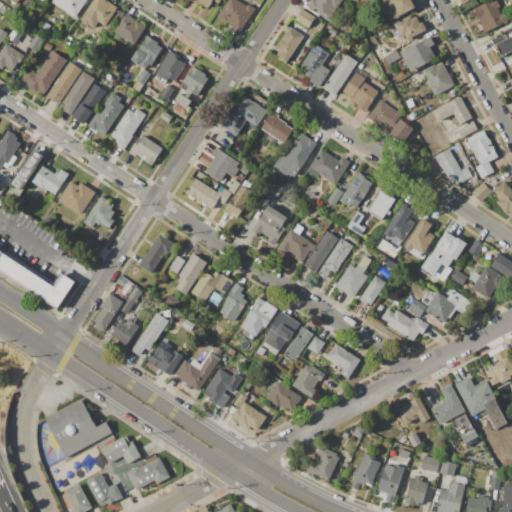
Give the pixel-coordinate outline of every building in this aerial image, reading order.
[(22,0),(34,0),(29,9),(20,4),(22,0)] [(53,0),(87,0),(75,18),(52,3),(53,0)] [(93,0),(106,0),(118,8),(106,26),(99,22),(94,29),(88,25),(88,26),(82,23),(83,22),(80,20),(93,0)] [(220,0),(218,4),(213,1),(208,8),(199,2),(198,4),(192,0),(220,0)] [(228,0),(237,0),(246,6),(248,4),(255,9),(239,34),(216,18),(228,0)] [(342,0),(330,20),(308,7),(312,0),(342,0)] [(378,2),(382,0),(413,0),(415,4),(414,4),(415,7),(400,16),(401,17),(397,19),(397,17),(389,22),(378,2)] [(474,9),(491,0),(496,0),(500,7),(497,8),(501,14),(503,13),(508,21),(487,32),(474,9)] [(303,8),(316,17),(309,28),(295,19),(303,8)] [(126,13),(146,27),(134,44),(123,37),(120,42),(115,39),(118,34),(114,31),(126,13)] [(394,24),(411,15),(412,18),(417,16),(420,23),(423,21),(427,29),(413,37),(414,39),(410,40),(409,39),(408,40),(405,35),(401,37),(394,24)] [(0,25),(8,30),(0,43),(0,25)] [(275,49),(290,27),(304,36),(286,63),(279,58),(280,56),(277,54),(279,51),(275,49)] [(147,35),(163,46),(150,66),(149,64),(146,69),(131,60),(147,35)] [(401,52),(411,46),(412,46),(430,36),(434,44),(430,46),(437,58),(412,72),(401,52)] [(496,45),(511,36),(511,51),(499,58),(496,53),(499,51),(496,45)] [(170,38),(174,41),(170,47),(166,44),(170,38)] [(47,43),(52,46),(50,51),(44,48),(47,43)] [(0,52),(6,44),(25,56),(20,64),(18,63),(12,72),(4,66),(2,69),(0,67),(0,52)] [(316,45),(330,54),(323,65),(331,71),(319,88),(310,81),(311,79),(305,75),(308,70),(302,66),(316,45)] [(171,50),(188,61),(175,82),(169,78),(167,81),(155,74),(171,50)] [(384,57),(397,50),(401,57),(388,64),(384,57)] [(29,68),(38,74),(53,51),(67,60),(44,95),(37,90),(35,93),(28,88),(30,86),(22,80),(29,68)] [(346,54),(358,62),(335,96),(323,88),(346,54)] [(48,97),(70,62),(82,70),(60,104),(48,97)] [(424,70),(435,65),(436,67),(443,63),(455,86),(436,96),(430,86),(432,85),(424,70)] [(193,67),(206,75),(205,77),(208,79),(197,96),(187,90),(189,87),(183,83),(193,67)] [(356,67),(368,74),(363,82),(379,92),(365,112),(357,107),(359,103),(342,92),(354,74),(352,73),(356,67)] [(133,87),(144,70),(151,74),(139,92),(133,87)] [(62,103),(83,71),(95,79),(71,116),(64,111),(67,106),(62,103)] [(109,73),(113,76),(109,82),(105,79),(109,73)] [(73,117),(94,84),(106,91),(84,125),(73,117)] [(168,85),(174,90),(168,100),(161,96),(168,85)] [(88,126),(98,110),(99,111),(112,92),(121,98),(118,102),(124,106),(106,135),(96,128),(95,130),(88,126)] [(181,94),(192,101),(186,109),(176,102),(181,94)] [(223,126),(243,95),(267,111),(257,126),(247,120),(236,135),(223,126)] [(439,122),(433,112),(461,97),(472,118),(459,124),(454,113),(439,122)] [(406,101),(412,98),(415,106),(409,108),(406,101)] [(381,100),(401,115),(398,118),(400,119),(401,119),(414,128),(403,143),(368,117),(381,100)] [(111,136),(128,109),(134,113),(137,109),(146,114),(133,135),(134,135),(124,150),(118,146),(119,144),(116,142),(117,140),(111,136)] [(164,111),(173,117),(169,123),(160,118),(164,111)] [(261,128),(273,111),(280,115),(278,117),(287,123),(286,124),(294,129),(283,145),(278,142),(279,140),(261,128)] [(408,116),(415,111),(418,115),(411,120),(408,116)] [(458,131),(475,122),(478,129),(462,138),(458,131)] [(0,143),(9,130),(16,134),(15,136),(22,141),(13,154),(17,157),(11,166),(9,165),(7,169),(3,166),(1,169),(0,168),(0,143)] [(468,139),(484,130),(499,156),(489,162),(495,171),(482,179),(476,168),(482,164),(468,139)] [(301,132),(318,143),(300,170),(300,169),(294,177),(280,168),(286,160),(284,159),(301,132)] [(144,136),(163,148),(152,166),(144,161),(145,160),(137,155),(135,157),(129,153),(139,136),(142,138),(144,136)] [(213,159),(202,152),(206,147),(213,152),(212,154),(215,156),(213,159)] [(216,147),(239,163),(237,167),(239,169),(233,177),(226,173),(223,177),(226,179),(223,184),(206,173),(211,165),(210,164),(213,159),(215,156),(212,154),(213,152),(216,147)] [(435,157),(449,148),(462,170),(467,167),(472,176),(458,185),(454,178),(449,181),(435,157)] [(10,183),(28,154),(32,156),(35,150),(44,155),(22,190),(10,183)] [(308,171),(322,150),(339,161),(342,156),(351,162),(336,184),(320,174),(318,177),(308,171)] [(210,164),(213,159),(202,152),(197,160),(208,167),(210,164)] [(240,170),(245,163),(251,167),(247,174),(240,170)] [(32,182),(42,166),(48,169),(49,168),(56,172),(57,171),(59,173),(62,169),(69,174),(56,194),(45,187),(43,190),(32,182)] [(0,173),(1,172),(11,178),(4,190),(0,187),(0,173)] [(341,200),(359,172),(366,177),(365,178),(373,183),(368,190),(369,191),(363,200),(362,199),(356,208),(349,204),(348,206),(341,200)] [(197,179),(218,192),(222,195),(218,201),(212,209),(207,206),(206,207),(202,204),(201,205),(196,201),(197,199),(195,198),(194,201),(187,197),(189,194),(187,193),(197,179)] [(224,212),(245,180),(259,189),(250,203),(247,200),(241,210),(242,211),(237,218),(231,214),(230,216),(224,212)] [(235,180),(240,184),(234,194),(228,190),(235,180)] [(59,201),(71,181),(78,186),(81,182),(96,192),(81,215),(59,201)] [(504,181),(511,189),(511,215),(509,211),(506,214),(496,202),(500,199),(492,191),(504,181)] [(472,193),(484,183),(492,192),(481,203),(472,193)] [(222,195),(218,201),(223,204),(231,193),(220,186),(218,190),(219,191),(218,192),(222,195)] [(336,187),(344,192),(335,206),(327,201),(336,187)] [(269,197),(275,188),(286,196),(280,205),(269,197)] [(368,210),(381,190),(396,200),(383,220),(380,218),(378,220),(373,217),(375,215),(373,214),(372,217),(367,214),(369,211),(368,210)] [(84,224),(102,196),(109,201),(107,203),(113,207),(111,210),(115,212),(111,218),(114,220),(108,231),(95,223),(92,228),(84,224)] [(20,197),(25,201),(21,208),(15,204),(20,197)] [(319,199),(324,203),(319,210),(313,207),(319,199)] [(384,234),(404,204),(413,210),(408,218),(415,223),(403,241),(402,240),(400,243),(384,234)] [(252,230),(255,225),(249,221),(257,210),(262,214),(268,205),(272,207),(273,205),(279,210),(278,211),(282,214),(285,211),(288,213),(286,217),(288,218),(282,227),(285,229),(274,245),(268,241),(269,238),(261,233),(260,235),(252,230)] [(313,208),(319,212),(314,219),(309,215),(313,208)] [(357,211),(364,216),(359,225),(362,227),(363,225),(366,228),(361,236),(347,227),(357,211)] [(405,247),(424,219),(432,224),(428,231),(435,236),(423,254),(421,253),(418,258),(409,252),(410,250),(405,247)] [(297,224),(304,228),(300,234),(294,230),(297,224)] [(290,229),(316,245),(312,252),(309,251),(302,263),(295,258),(296,255),(288,250),(286,253),(279,248),(290,229)] [(421,271),(423,268),(423,267),(446,231),(457,238),(458,237),(468,243),(456,260),(454,259),(449,266),(448,268),(442,264),(434,275),(433,274),(431,277),(421,271)] [(305,265),(327,232),(338,239),(316,272),(305,265)] [(139,265),(144,257),(145,258),(160,234),(175,244),(168,255),(165,253),(162,258),(161,257),(157,263),(158,264),(152,273),(139,265)] [(87,236),(100,244),(94,252),(82,244),(87,236)] [(318,274),(341,238),(353,246),(335,272),(331,270),(325,279),(318,274)] [(476,239),(485,245),(477,257),(468,251),(476,239)] [(0,247),(3,250),(49,280),(53,283),(60,272),(75,282),(58,310),(0,272),(0,247)] [(177,289),(180,283),(179,282),(181,277),(179,276),(193,253),(207,262),(186,295),(177,289)] [(499,253),(511,261),(511,280),(491,266),(499,253)] [(178,255),(186,260),(177,274),(169,269),(178,255)] [(442,264),(434,275),(444,281),(452,269),(449,266),(448,268),(442,264)] [(337,286),(351,265),(355,268),(358,265),(365,270),(363,273),(368,276),(367,278),(370,280),(357,300),(344,291),(342,293),(339,290),(340,288),(337,286)] [(487,266),(506,278),(499,289),(496,288),(488,299),(473,288),(476,283),(469,279),(474,271),(481,276),(487,266)] [(457,270),(468,277),(463,285),(452,278),(457,270)] [(191,293),(205,271),(212,276),(215,271),(221,275),(222,274),(233,281),(224,294),(215,288),(205,302),(191,293)] [(360,299),(375,275),(386,282),(371,304),(369,302),(367,304),(360,299)] [(122,278),(128,281),(128,280),(136,285),(131,292),(118,283),(122,278)] [(220,313),(224,306),(223,306),(226,301),(225,300),(236,283),(244,288),(241,293),(245,296),(243,299),(248,302),(234,323),(220,313)] [(426,311),(429,307),(421,301),(427,293),(424,292),(426,289),(428,291),(430,288),(437,293),(438,292),(447,299),(452,292),(454,293),(455,291),(470,301),(462,313),(456,309),(446,324),(432,314),(431,315),(426,311)] [(120,310),(128,297),(129,298),(133,291),(139,295),(127,314),(120,310)] [(214,291),(223,297),(217,307),(208,301),(214,291)] [(94,324),(104,307),(103,307),(111,294),(124,302),(105,331),(94,324)] [(171,294),(181,300),(175,310),(165,303),(171,294)] [(241,332),(243,328),(242,328),(246,321),(245,321),(248,316),(247,315),(258,297),(265,302),(266,300),(278,308),(265,328),(263,326),(256,336),(255,335),(252,339),(241,332)] [(415,299),(427,307),(422,315),(410,307),(415,299)] [(397,310),(415,321),(417,317),(429,324),(422,334),(419,332),(413,342),(387,325),(389,322),(382,318),(388,309),(394,313),(397,310)] [(281,311),(301,324),(289,342),(286,340),(276,355),(262,346),(272,331),(270,330),(281,311)] [(181,326),(186,319),(186,318),(177,312),(172,319),(181,326)] [(132,350),(157,313),(169,321),(150,351),(146,348),(140,356),(132,350)] [(112,336),(122,319),(127,322),(128,319),(139,326),(127,346),(112,336)] [(186,319),(193,324),(189,330),(181,326),(186,319)] [(303,326),(309,330),(308,331),(314,335),(297,361),(285,353),(292,343),(293,343),(298,336),(296,335),(303,326)] [(315,336),(326,343),(317,355),(307,348),(315,336)] [(147,360),(158,343),(168,350),(170,349),(175,352),(176,350),(183,355),(170,375),(147,360)] [(336,343),(361,360),(348,378),(340,373),(344,368),(327,356),(336,343)] [(218,347),(223,350),(219,356),(214,353),(218,347)] [(485,371),(493,367),(492,365),(497,362),(494,355),(505,349),(511,362),(511,374),(511,375),(511,376),(511,378),(502,383),(501,381),(493,385),(485,371)] [(184,359),(191,363),(193,359),(201,364),(203,360),(205,361),(211,352),(219,358),(199,391),(192,386),(190,388),(185,385),(187,383),(180,379),(181,377),(175,374),(184,359)] [(292,386),(308,362),(325,374),(320,381),(319,381),(314,388),(318,391),(312,399),(292,386)] [(219,368),(232,376),(234,373),(242,377),(232,393),(225,389),(224,392),(230,396),(223,409),(209,401),(213,395),(206,390),(219,368)] [(455,384),(470,376),(475,386),(486,380),(508,423),(497,429),(486,409),(472,416),(455,384)] [(248,380),(252,383),(248,391),(243,388),(248,380)] [(278,381),(301,397),(292,410),(286,407),(284,410),(267,398),(278,381)] [(431,409),(442,403),(441,401),(445,398),(440,389),(450,384),(466,411),(440,425),(431,409)] [(241,393),(248,397),(245,402),(240,409),(233,404),(241,393)] [(397,410),(411,403),(411,402),(419,397),(430,418),(422,422),(421,420),(419,421),(417,418),(412,420),(413,422),(405,425),(397,410)] [(46,419),(82,400),(96,427),(106,422),(112,432),(65,457),(46,419)] [(245,402),(240,409),(239,410),(237,409),(232,417),(247,426),(247,425),(257,431),(267,416),(245,402)] [(460,435),(474,427),(478,436),(465,443),(460,435)] [(415,432),(422,443),(414,448),(408,436),(415,432)] [(101,448),(126,436),(130,443),(132,441),(140,457),(127,464),(123,456),(109,463),(101,448)] [(308,470),(313,462),(316,463),(324,447),(338,454),(337,456),(340,458),(328,481),(308,470)] [(401,448),(410,452),(407,460),(398,456),(401,448)] [(366,453),(375,457),(374,459),(381,462),(373,481),(374,482),(372,488),(365,485),(364,486),(360,484),(358,490),(351,487),(356,476),(353,474),(354,471),(358,472),(366,453)] [(424,455),(440,459),(437,473),(435,472),(435,474),(426,472),(426,470),(421,469),(424,455)] [(114,476),(143,463),(141,458),(126,464),(123,457),(109,464),(114,476)] [(159,457),(169,477),(156,484),(153,480),(135,490),(126,472),(137,466),(139,468),(159,457)] [(443,460),(456,464),(453,477),(440,473),(443,460)] [(387,464),(394,466),(394,464),(405,467),(393,503),(386,501),(388,494),(378,491),(387,464)] [(86,481),(100,473),(108,487),(115,483),(122,497),(107,505),(106,502),(99,506),(86,481)] [(415,475),(424,478),(423,481),(428,483),(422,504),(419,503),(418,506),(415,505),(414,506),(409,505),(408,507),(404,506),(410,486),(408,485),(410,478),(414,479),(415,475)] [(492,476),(501,477),(499,491),(490,490),(492,476)] [(449,491),(441,489),(435,511),(458,511),(464,485),(450,482),(449,491)] [(511,511),(511,484),(503,483),(499,511),(511,511)] [(91,508),(84,511),(74,511),(64,492),(78,484),(91,508)] [(487,511),(489,498),(467,496),(465,511),(487,511)]
